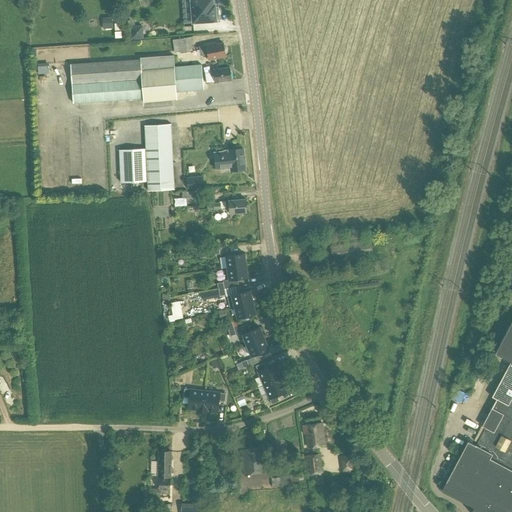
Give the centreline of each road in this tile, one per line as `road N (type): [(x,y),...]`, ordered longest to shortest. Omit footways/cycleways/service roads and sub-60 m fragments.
road 1 (tertiary): [(331,390),(305,359),(276,280),(240,0)]
road 2 (unclassified): [(99,427),(229,428),(331,390)]
road 3 (tertiary): [(430,511),(331,390)]
